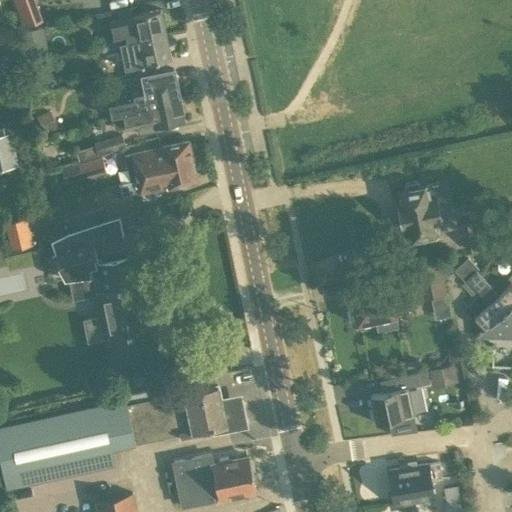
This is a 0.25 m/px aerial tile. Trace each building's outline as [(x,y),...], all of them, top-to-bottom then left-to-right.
[(33,0),(13,0),(23,26),(41,19),(33,0)] [(102,39),(104,46),(166,34),(161,9),(110,19),(114,37),(102,39)] [(28,60),(48,56),(42,27),(23,31),(28,60)] [(14,28),(0,30),(0,49),(17,46),(15,32),(14,28)] [(171,57),(166,34),(104,46),(104,49),(121,46),(125,66),(143,62),(171,57)] [(45,75),(43,63),(31,65),(33,77),(45,75)] [(111,117),(123,114),(123,115),(123,113),(180,101),(173,68),(141,75),(145,94),(108,102),(111,117)] [(154,126),(183,120),(180,101),(123,113),(123,115),(125,127),(136,124),(138,133),(155,130),(154,126)] [(44,134),(58,128),(49,110),(36,117),(44,134)] [(12,132),(5,134),(0,134),(0,168),(18,165),(12,132)] [(95,143),(98,156),(124,148),(121,135),(95,143)] [(135,171),(135,173),(192,161),(188,141),(161,147),(161,148),(132,154),(135,165),(127,166),(129,172),(135,171)] [(106,172),(101,155),(62,167),(65,179),(80,175),(81,180),(106,172)] [(129,172),(130,179),(118,181),(121,195),(169,185),(170,186),(196,180),(192,161),(135,173),(135,171),(129,172)] [(425,185),(419,186),(418,180),(404,183),(405,189),(399,190),(401,204),(398,205),(402,226),(406,225),(409,239),(435,233),(432,220),(438,219),(434,198),(428,199),(425,185)] [(69,219),(73,231),(105,221),(107,220),(103,208),(69,219)] [(138,233),(123,236),(118,217),(107,220),(105,221),(58,238),(51,242),(56,255),(53,256),(49,264),(51,272),(58,277),(66,276),(66,277),(86,274),(87,279),(93,278),(96,291),(94,291),(99,316),(82,320),(87,341),(111,336),(111,337),(147,330),(137,283),(133,283),(127,256),(143,253),(138,233)] [(28,219),(5,224),(11,249),(33,244),(28,219)] [(467,231),(471,252),(498,246),(493,226),(467,231)] [(0,263),(9,262),(7,253),(0,254),(0,263)] [(511,271),(507,276),(511,281),(500,292),(491,282),(489,284),(476,269),(477,268),(467,258),(454,270),(464,280),(466,279),(478,293),(462,309),(472,319),(474,317),(493,337),(493,336),(511,336),(511,271)] [(440,260),(412,265),(418,299),(446,293),(440,260)] [(403,301),(400,287),(351,297),(356,324),(375,320),(377,332),(397,328),(392,303),(403,301)] [(458,381),(453,363),(428,369),(432,388),(458,381)] [(395,389),(369,394),(376,422),(413,414),(406,385),(427,381),(425,370),(393,378),(395,389)] [(217,385),(128,402),(136,443),(178,434),(179,438),(227,428),(217,385)] [(136,443),(128,402),(127,396),(0,423),(0,449),(7,487),(117,463),(114,447),(136,443)] [(182,505),(255,490),(248,455),(212,463),(210,454),(173,462),(182,505)] [(442,479),(439,462),(387,472),(394,505),(433,497),(430,481),(442,479)] [(462,511),(457,484),(444,486),(446,499),(444,500),(445,511),(462,511)] [(136,511),(133,491),(94,499),(96,511),(136,511)]
